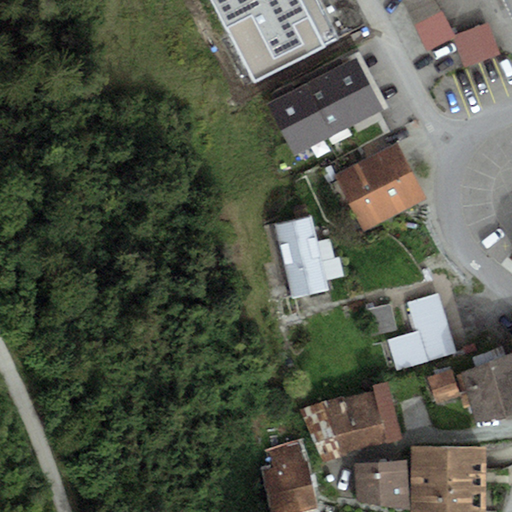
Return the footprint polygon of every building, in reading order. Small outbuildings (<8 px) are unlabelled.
[(337,40),(316,0),(209,0),(251,83),(337,40)] [(454,35),(433,0),(401,0),(427,51),(454,40),(456,39),(454,35)] [(488,23),(454,35),(456,39),(454,40),(464,67),(500,54),(488,23)] [(349,128),(383,111),(357,59),(323,77),(349,128)] [(349,128),(323,77),(297,89),(324,141),(349,128)] [(324,141),(297,89),(268,105),(294,156),(324,141)] [(364,233),(426,200),(395,144),(333,177),(364,233)] [(312,217),(275,224),(291,300),(328,292),(312,217)] [(457,353),(438,294),(407,303),(416,332),(387,341),(396,372),(457,353)] [(397,331),(390,305),(365,311),(372,337),(397,331)] [(511,339),(501,342),(506,356),(511,353),(511,339)] [(475,425),(511,417),(511,353),(506,356),(462,373),(475,425)] [(451,369),(428,378),(434,403),(459,396),(451,369)] [(374,392),(299,410),(323,462),(401,442),(387,382),(372,385),(374,392)] [(261,469),(261,472),(269,511),(305,511),(317,510),(307,462),(307,459),(305,460),(304,457),(299,439),(266,451),(272,466),(261,469)] [(411,509),(410,511),(486,511),(487,449),(411,448),(411,461),(411,509)] [(411,509),(411,461),(353,464),(357,499),(391,509),(411,509)]
